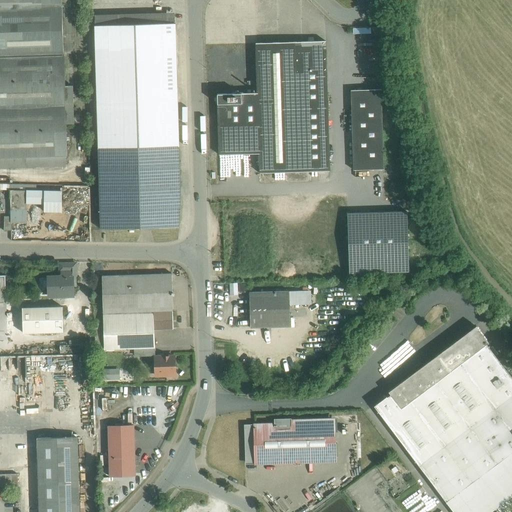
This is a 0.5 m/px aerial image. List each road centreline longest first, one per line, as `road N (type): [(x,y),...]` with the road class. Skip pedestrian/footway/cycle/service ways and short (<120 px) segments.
road 1 (unclassified): [(203,259),(195,0)]
road 2 (unclassified): [(176,474),(203,407),(203,259)]
road 3 (unclassified): [(203,259),(0,256)]
